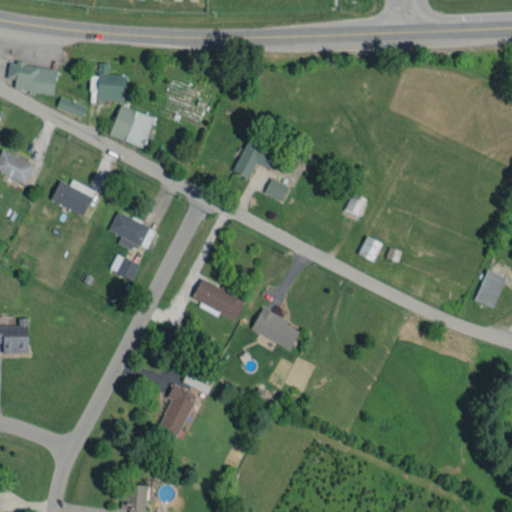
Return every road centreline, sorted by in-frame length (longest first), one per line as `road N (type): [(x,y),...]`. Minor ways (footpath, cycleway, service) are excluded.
road 1 (residential): [(0,86),(424,307),(511,341)]
road 2 (primary): [(0,18),(173,36),(511,27)]
road 3 (residential): [(207,196),(73,446),(55,511)]
